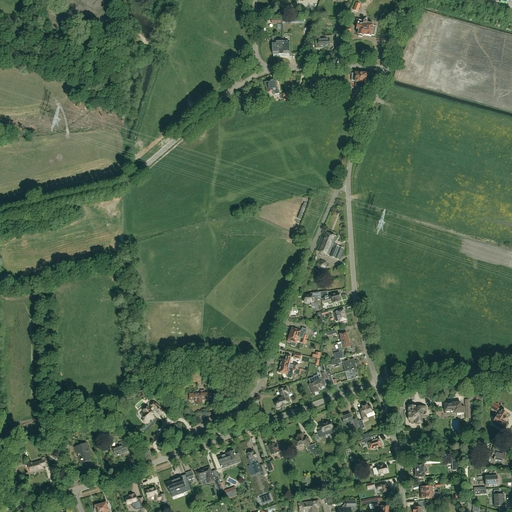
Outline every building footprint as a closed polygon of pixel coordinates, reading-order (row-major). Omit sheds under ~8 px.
[(365,18),(364,21),(358,20),(356,20),(355,23),(357,24),(356,29),(359,30),(358,35),(358,36),(362,37),(362,36),(363,36),(364,35),(371,37),(371,35),(374,36),(376,26),(373,26),(373,25),(367,23),(367,21),(367,18),(365,18)] [(275,36),(272,37),(273,55),(273,57),(279,57),(279,54),(279,46),(283,46),(282,42),(276,42),(275,36)] [(332,36),(325,36),(326,39),(318,39),(318,42),(315,42),(316,48),(323,48),(323,46),(329,46),(329,44),(333,44),(332,36)] [(283,42),(282,42),(283,46),(279,46),(279,54),(283,54),(283,57),(289,56),(289,42),(284,42),(283,42)] [(356,74),(352,74),(352,81),(355,82),(356,82),(356,87),(367,88),(368,82),(366,82),(366,74),(356,74)] [(278,91),(276,80),(267,82),(264,83),(265,87),(268,86),(269,93),(273,92),(273,94),(274,93),(274,95),(279,94),(278,91)] [(319,91),(318,83),(311,83),(312,92),(319,91)] [(284,101),(291,100),(291,99),(293,99),(292,93),(290,93),(289,92),(282,93),(283,94),(280,95),(281,99),(283,99),(284,101)] [(301,205),(297,218),(301,220),(306,206),(301,205)] [(332,247),(333,247),(330,256),(339,260),(344,249),(335,245),(335,244),(334,243),(336,237),(325,232),(317,251),(328,256),(332,247)] [(327,291),(320,292),(321,296),(323,301),(331,299),(333,303),(339,301),(338,299),(340,298),(340,297),(341,296),(340,294),(339,294),(339,293),(328,296),(327,291)] [(310,295),(303,295),(303,302),(312,302),(312,305),(317,305),(317,299),(321,299),(321,296),(320,292),(310,293),(310,295)] [(319,313),(321,320),(325,319),(324,315),(328,314),(327,310),(319,313)] [(346,320),(343,310),(337,312),(338,312),(334,313),(336,322),(340,321),(342,321),(343,324),(347,323),(346,320)] [(302,339),(305,340),(306,335),(304,334),(304,333),(305,333),(307,329),(302,328),(301,331),(300,331),(292,328),(290,335),(298,337),(302,339)] [(346,332),(340,334),(342,342),(348,340),(346,332)] [(298,337),(290,335),(287,342),(291,343),(290,345),(295,347),(296,343),(298,337)] [(338,350),(347,348),(347,349),(351,348),(350,347),(348,340),(342,342),(336,343),(338,350)] [(342,351),(333,354),(335,360),(339,359),(338,355),(343,354),(342,351)] [(291,357),(286,356),(285,360),(281,359),(280,366),(298,370),(299,369),(300,364),(294,363),(293,365),(289,364),(291,357)] [(340,359),(331,362),(332,366),(335,365),(335,367),(339,366),(339,364),(341,363),(340,359)] [(342,362),(345,371),(356,368),(354,359),(342,362)] [(298,370),(280,366),(278,372),(287,374),(286,376),(287,377),(291,378),(292,375),(292,376),(293,373),(292,373),(293,369),(296,370),(295,374),(294,374),(299,375),(300,371),(300,369),(299,369),(298,370)] [(347,381),(359,377),(356,368),(345,371),(347,381)] [(310,384),(309,384),(312,394),(319,391),(318,389),(325,386),(322,379),(321,380),(320,377),(319,377),(317,378),(316,377),(314,378),(309,380),(310,384)] [(274,402),(276,408),(281,406),(281,407),(286,406),(285,404),(289,402),(286,394),(289,393),(286,387),(279,390),(281,398),(281,399),(274,402)] [(201,400),(213,399),(213,392),(205,393),(205,391),(201,391),(201,393),(189,394),(190,400),(196,400),(196,404),(201,403),(201,400)] [(142,415),(141,416),(142,418),(142,420),(144,422),(146,422),(148,420),(150,419),(149,418),(150,418),(151,418),(153,417),(152,416),(153,415),(153,414),(153,413),(151,411),(154,409),(161,416),(162,414),(163,415),(164,413),(165,411),(154,402),(150,407),(151,407),(149,409),(148,407),(143,411),(144,412),(141,415),(142,415)] [(499,406),(493,402),(490,408),(496,412),(496,411),(499,413),(494,421),(496,422),(495,423),(495,425),(500,428),(502,428),(502,426),(504,427),(507,422),(506,422),(508,419),(506,418),(508,415),(502,411),(498,409),(499,406)] [(453,404),(444,404),(445,414),(465,413),(464,406),(461,407),(460,403),(453,403),(453,404)] [(367,408),(366,405),(362,406),(363,409),(360,410),(363,419),(366,418),(364,413),(371,411),(370,407),(367,408)] [(423,423),(423,420),(426,420),(426,419),(427,419),(427,418),(427,417),(427,416),(426,416),(426,415),(425,415),(425,414),(424,414),(424,411),(426,411),(426,407),(415,407),(415,406),(408,406),(408,416),(408,421),(409,421),(410,422),(410,423),(410,424),(411,424),(412,425),(413,425),(413,424),(414,424),(415,423),(415,424),(423,423)] [(350,414),(341,417),(344,424),(348,423),(350,427),(354,426),(355,430),(360,428),(357,418),(352,420),(350,414)] [(318,432),(320,437),(324,436),(324,435),(329,433),(329,434),(334,432),(332,429),(333,428),(330,422),(329,422),(327,422),(327,423),(323,424),(321,425),(320,426),(320,427),(319,427),(320,431),(318,432)] [(310,446),(309,444),(307,436),(304,438),(302,434),(301,433),(297,434),(298,436),(297,436),(298,438),(292,440),(295,447),(305,443),(306,445),(307,445),(307,447),(308,451),(309,450),(310,453),(311,454),(312,453),(314,457),(319,455),(315,444),(310,446)] [(379,439),(371,441),(369,442),(368,439),(361,441),(362,445),(367,443),(369,449),(381,446),(379,439)] [(112,449),(115,456),(128,451),(124,441),(119,443),(120,446),(112,449)] [(88,448),(87,443),(74,448),(76,454),(77,454),(80,464),(91,460),(89,454),(90,453),(89,448),(88,448)] [(281,458),(285,457),(282,448),(278,450),(276,445),(275,445),(275,444),(268,446),(271,455),(279,452),(281,458)] [(499,452),(501,447),(494,445),(493,447),(492,450),(493,451),(492,456),(494,457),(493,460),(501,462),(501,463),(504,464),(506,456),(503,455),(504,453),(499,452)] [(218,458),(220,465),(228,462),(229,466),(241,462),(238,454),(235,455),(233,451),(226,453),(226,454),(218,458)] [(249,458),(247,459),(249,463),(250,465),(249,466),(250,470),(255,468),(256,469),(255,470),(256,471),(256,470),(257,472),(261,470),(258,462),(257,463),(256,460),(255,457),(256,457),(255,453),(254,453),(253,451),(251,452),(250,452),(248,452),(248,453),(247,454),(249,458)] [(446,461),(446,465),(452,464),(452,471),(453,471),(454,471),(455,471),(456,470),(457,470),(458,469),(459,468),(459,467),(460,466),(460,465),(460,464),(460,463),(459,460),(458,460),(458,459),(457,459),(456,458),(455,458),(454,457),(453,457),(452,458),(451,458),(450,458),(449,459),(448,459),(448,460),(447,460),(446,461)] [(42,460),(28,465),(30,472),(35,470),(36,471),(43,468),(42,467),(47,466),(48,465),(46,460),(46,459),(45,458),(42,459),(42,460)] [(416,477),(424,477),(424,472),(425,472),(426,472),(427,471),(427,470),(427,469),(426,468),(425,468),(424,468),(424,463),(415,464),(416,477)] [(374,475),(379,474),(379,475),(383,475),(382,473),(387,472),(386,466),(383,466),(382,466),(377,467),(377,468),(372,469),(374,475)] [(212,473),(209,467),(204,469),(197,472),(199,478),(198,478),(199,480),(201,481),(203,480),(204,479),(206,478),(208,483),(214,481),(215,480),(216,481),(215,482),(217,488),(222,486),(219,480),(220,480),(218,477),(216,471),(212,473)] [(497,476),(485,476),(486,486),(489,486),(493,486),(498,485),(497,476)] [(171,481),(166,483),(169,492),(170,491),(171,493),(186,488),(182,477),(181,477),(176,479),(176,480),(172,481),(171,480),(171,481)] [(389,488),(388,488),(387,487),(387,484),(376,486),(377,489),(380,489),(381,493),(388,491),(389,490),(389,489),(389,488)] [(238,496),(235,487),(224,491),(228,500),(238,496)] [(156,488),(146,491),(148,498),(150,499),(152,498),(153,496),(155,502),(160,501),(160,500),(161,500),(162,502),(163,504),(166,503),(165,501),(166,501),(164,494),(158,495),(156,488)] [(500,490),(494,490),(494,495),(495,507),(503,506),(502,498),(504,498),(504,494),(500,495),(500,490)] [(138,498),(137,499),(136,495),(134,496),(134,494),(129,496),(130,497),(125,498),(127,505),(131,504),(132,508),(133,508),(134,509),(134,510),(135,510),(136,510),(137,510),(140,509),(140,511),(147,511),(143,497),(138,498)] [(381,497),(361,501),(362,505),(382,501),(381,497)] [(318,501),(298,504),(299,511),(317,511),(317,507),(319,507),(318,501)] [(350,511),(351,508),(351,507),(356,507),(356,501),(346,501),(346,503),(342,507),(342,508),(338,508),(338,511),(337,511),(336,511),(350,511)] [(106,502),(101,504),(102,511),(107,511),(109,511),(110,511),(108,504),(107,504),(106,502)]
